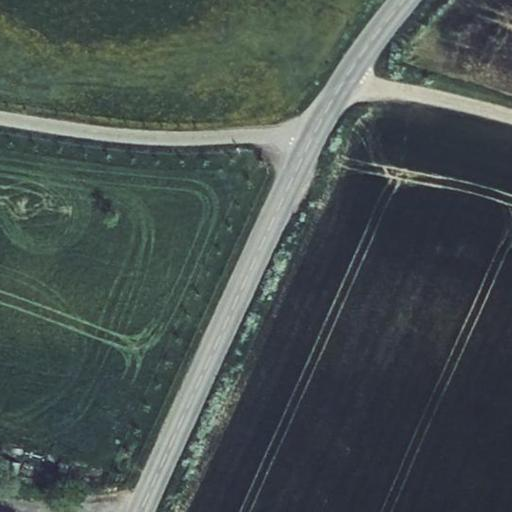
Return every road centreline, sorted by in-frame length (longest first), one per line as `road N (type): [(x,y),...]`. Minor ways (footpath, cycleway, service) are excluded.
road 1 (tertiary): [(140,511),(309,143)]
road 2 (residential): [(0,117),(139,137),(271,135),(309,143)]
road 3 (tertiary): [(309,143),(404,0)]
road 4 (track): [(511,118),(345,78)]
